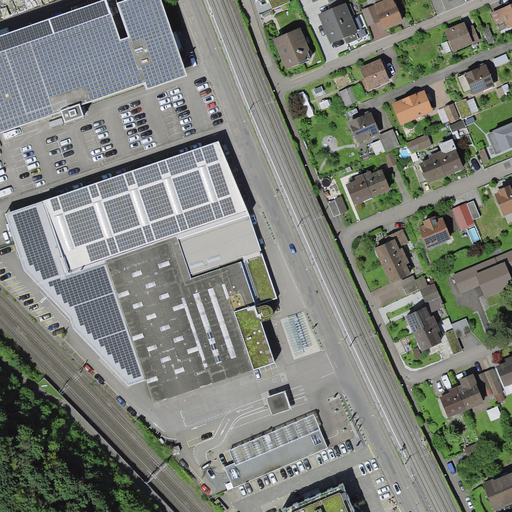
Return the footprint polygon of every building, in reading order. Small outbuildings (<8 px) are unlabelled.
[(187,76),(161,0),(126,0),(117,4),(115,0),(86,0),(88,5),(0,35),(0,132),(61,111),(65,123),(83,117),(81,105),(144,84),(147,90),(187,76)] [(268,0),(272,9),(290,2),(289,0),(268,0)] [(327,0),(331,8),(344,3),(342,0),(327,0)] [(393,0),(375,0),(376,3),(373,4),(374,5),(380,21),(384,29),(403,21),(395,2),(394,2),(393,0)] [(318,14),(324,29),(352,17),(346,2),(344,3),(331,8),(318,14)] [(511,3),(491,12),(496,24),(504,21),(507,28),(511,25),(511,3)] [(380,21),(374,5),(362,10),(369,26),(380,21)] [(358,32),(352,17),(324,29),(330,44),(344,38),(356,33),(358,32)] [(467,28),(464,22),(444,30),(453,51),(472,44),(473,43),(467,28)] [(473,25),(467,28),(473,43),(472,44),(480,41),(473,25)] [(300,26),(273,38),(286,67),(305,59),(309,48),(300,26)] [(488,26),(482,28),(488,44),(494,42),(488,26)] [(359,39),(356,33),(344,38),(346,44),(359,39)] [(506,53),(493,59),(496,66),(509,60),(506,53)] [(390,81),(380,58),(359,67),(369,90),(390,81)] [(486,64),(464,73),(473,95),(495,86),(486,64)] [(359,100),(352,86),(338,92),(344,107),(359,100)] [(424,90),(392,103),(401,125),(433,111),(424,90)] [(474,98),(467,101),(472,113),(479,110),(474,98)] [(466,99),(455,103),(462,120),(473,115),(472,113),(467,101),(466,99)] [(460,119),(454,103),(444,107),(444,108),(449,121),(450,123),(460,119)] [(449,121),(444,108),(438,110),(443,123),(449,121)] [(371,112),(349,121),(357,143),(380,134),(371,112)] [(473,117),(465,120),(468,125),(475,122),(473,117)] [(463,120),(450,125),(452,132),(466,127),(463,120)] [(487,134),(496,154),(511,147),(511,122),(493,130),(493,132),(487,134)] [(393,129),(378,135),(381,140),(385,151),(400,145),(393,129)] [(419,151),(432,145),(427,134),(407,143),(410,151),(418,148),(419,151)] [(441,150),(436,152),(446,176),(464,168),(456,150),(457,149),(452,138),(439,144),(441,150)] [(385,151),(381,140),(371,144),(376,156),(385,152),(385,151)] [(22,208),(5,213),(24,271),(54,302),(69,318),(73,328),(128,386),(146,380),(155,404),(186,393),(275,362),(261,322),(257,308),(255,305),(277,298),(249,214),(235,181),(219,141),(22,208)] [(484,148),(479,151),(484,164),(489,161),(484,148)] [(393,152),(384,155),(389,167),(397,163),(393,152)] [(446,176),(436,152),(428,156),(429,158),(419,163),(427,183),(446,176)] [(370,171),(363,174),(373,197),(390,190),(382,169),(372,174),(370,171)] [(354,205),(373,197),(363,174),(354,177),(355,180),(345,184),(354,205)] [(498,192),(494,193),(504,216),(511,212),(511,186),(511,187),(510,185),(498,190),(498,192)] [(341,196),(334,199),(335,200),(341,214),(348,211),(341,196)] [(334,217),(341,214),(335,200),(328,203),(334,217)] [(474,201),(467,203),(474,220),(480,217),(474,201)] [(461,230),(476,225),(474,220),(467,203),(466,203),(452,209),(461,229),(461,230)] [(461,229),(452,209),(444,212),(452,232),(461,229)] [(424,224),(419,226),(428,248),(451,239),(442,216),(437,219),(436,215),(423,221),(424,224)] [(385,237),(387,242),(395,239),(399,249),(402,247),(402,246),(409,243),(403,229),(385,237)] [(382,266),(406,256),(402,247),(399,249),(395,239),(387,242),(374,248),(382,266)] [(460,293),(480,285),(475,274),(505,261),(510,273),(511,271),(511,250),(452,275),(460,293)] [(406,256),(382,266),(390,284),(411,275),(406,264),(409,263),(406,256)] [(511,278),(510,273),(505,261),(475,274),(480,285),(485,298),(511,286),(511,278)] [(415,279),(413,275),(400,281),(406,294),(419,288),(415,279)] [(430,310),(431,313),(445,307),(434,283),(428,286),(424,276),(415,279),(419,288),(425,302),(423,303),(424,307),(426,306),(428,311),(430,310)] [(265,305),(257,308),(261,322),(268,320),(270,319),(271,318),(272,316),(273,314),(273,311),(272,308),(271,307),(269,305),(267,305),(265,305)] [(428,311),(426,306),(424,307),(405,316),(414,334),(437,323),(434,315),(431,317),(428,311)] [(452,324),(454,329),(457,338),(471,332),(466,318),(452,324)] [(441,331),(437,323),(414,334),(422,351),(443,342),(438,332),(441,331)] [(457,338),(454,329),(445,333),(454,354),(463,351),(457,338)] [(511,383),(511,355),(505,359),(506,362),(496,366),(504,387),(511,383)] [(493,368),(485,372),(491,388),(494,395),(495,395),(502,392),(503,392),(493,368)] [(480,393),(485,391),(490,388),(491,388),(485,372),(474,376),(477,383),(476,383),(480,393)] [(473,374),(459,380),(461,385),(456,387),(466,410),(484,403),(480,393),(476,383),(477,383),(474,376),(473,374)] [(466,410),(456,387),(450,390),(451,392),(440,397),(448,418),(466,410)] [(285,391),(266,397),(273,416),(292,410),(285,391)] [(505,400),(502,392),(495,395),(498,403),(505,400)] [(236,465),(320,429),(314,414),(229,451),(235,462),(236,465)] [(235,462),(225,467),(230,479),(234,488),(328,448),(324,438),(320,429),(236,465),(235,462)] [(482,452),(478,442),(464,448),(468,458),(482,452)] [(511,472),(494,480),(493,479),(482,483),(494,511),(511,503),(511,472)] [(355,511),(343,483),(282,508),(283,511),(355,511)]
